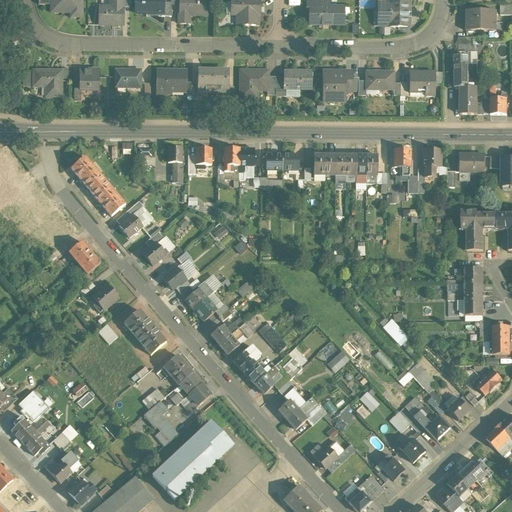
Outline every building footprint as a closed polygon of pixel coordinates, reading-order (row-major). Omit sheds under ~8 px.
[(81,0),(52,0),(52,5),(52,13),(72,13),(72,17),(81,17),(81,0)] [(122,0),(109,0),(109,8),(99,8),(99,26),(122,26),(123,8),(122,0)] [(162,0),(134,0),(135,16),(163,16),(163,4),(162,0)] [(207,0),(179,0),(179,6),(179,25),(189,25),(189,16),(207,16),(207,0)] [(245,0),(234,0),(231,0),(231,16),(236,16),(236,25),(259,26),(259,0),(245,0)] [(321,1),(307,1),(307,9),(320,9),(321,1)] [(393,3),(379,3),(379,27),(408,27),(408,14),(410,14),(410,3),(393,3)] [(171,4),(163,4),(163,16),(163,17),(171,17),(171,6),(171,4)] [(511,6),(500,6),(500,16),(511,15),(511,6)] [(320,9),(307,9),(307,10),(310,10),(310,26),(322,27),(323,27),(330,27),(331,27),(343,27),(343,9),(320,9)] [(484,11),(483,11),(483,12),(479,12),(479,11),(478,11),(478,12),(466,12),(466,32),(468,32),(468,34),(473,34),(473,32),(489,33),(489,34),(494,34),(494,33),(496,33),(496,32),(502,32),(502,23),(496,23),(496,12),(484,12),(484,11)] [(14,38),(10,41),(14,46),(18,43),(14,38)] [(473,38),(458,38),(458,54),(473,54),(473,38)] [(473,54),(458,54),(459,57),(468,57),(468,65),(477,65),(477,54),(473,54)] [(459,57),(454,57),(455,89),(460,89),(468,89),(468,65),(468,57),(459,57)] [(33,88),(33,72),(22,71),(22,88),(33,88)] [(98,71),(80,71),(80,89),(80,92),(98,92),(98,71)] [(140,71),(115,71),(115,89),(140,89),(140,71)] [(186,71),(157,71),(157,94),(166,94),(166,91),(185,91),(186,91),(186,83),(186,71)] [(220,71),(206,71),(206,73),(198,72),(198,88),(198,96),(199,96),(226,96),(228,96),(228,88),(228,73),(220,73),(220,71)] [(61,72),(33,72),(33,88),(45,88),(45,98),(61,98),(61,83),(61,72)] [(268,72),(240,72),(240,99),(251,99),(252,91),(266,91),(267,91),(268,77),(268,72)] [(311,73),(284,72),(284,77),(284,90),(311,90),(311,73)] [(351,73),(323,73),(323,102),(335,102),(335,93),(351,93),(351,79),(351,73)] [(393,74),(366,73),(366,83),(366,91),(393,91),(393,85),(393,74)] [(435,74),(409,73),(409,84),(409,95),(425,95),(425,98),(434,98),(435,74)] [(275,77),(268,77),(267,91),(266,91),(266,96),(275,96),(275,90),(275,77)] [(284,77),(275,77),(275,90),(284,90),(284,77)] [(409,84),(400,84),(400,85),(400,97),(400,98),(409,98),(409,95),(409,84)] [(468,89),(460,89),(460,115),(460,116),(477,116),(477,115),(477,104),(477,90),(477,89),(468,89)] [(502,100),(494,100),(494,97),(491,97),(491,100),(490,100),(490,115),(507,116),(507,96),(502,96),(502,100)] [(182,164),(182,149),(168,149),(168,164),(172,164),(182,164)] [(211,150),(195,149),(195,151),(195,161),(195,166),(211,167),(211,150)] [(25,174),(5,150),(0,153),(0,170),(12,185),(25,174)] [(239,150),(224,150),(223,174),(233,174),(233,168),(238,168),(239,150)] [(254,150),(239,150),(238,168),(238,174),(244,174),(244,168),(253,168),(254,168),(254,150)] [(410,151),(394,151),(394,169),(401,169),(409,169),(410,169),(410,151)] [(441,151),(423,151),(423,168),(424,168),(434,169),(440,169),(440,168),(441,151)] [(484,156),(459,155),(459,174),(484,174),(484,156)] [(282,156),(266,156),(266,172),(282,172),(282,156)] [(298,156),(282,156),(282,172),(298,172),(298,156)] [(324,156),(313,156),(313,177),(314,177),(314,182),(324,183),(324,177),(324,156)] [(335,156),(324,156),(324,177),(335,177),(335,156)] [(345,157),(335,156),(335,177),(345,177),(345,157)] [(356,157),(345,157),(345,177),(356,177),(356,157)] [(366,157),(356,157),(356,177),(366,177),(366,157)] [(377,177),(377,157),(366,157),(366,177),(377,177)] [(125,206),(85,158),(71,170),(111,218),(125,206)] [(511,159),(502,160),(502,170),(502,187),(511,187),(511,159)] [(182,164),(172,164),(172,175),(182,176),(182,164)] [(233,174),(223,174),(223,175),(224,175),(224,181),(238,181),(238,174),(238,168),(233,168),(233,174)] [(253,168),(244,168),(244,174),(238,174),(238,181),(238,182),(244,182),(245,179),(253,179),(253,168)] [(434,169),(424,168),(424,170),(424,179),(434,179),(434,174),(434,169)] [(440,169),(434,169),(434,174),(438,174),(438,176),(446,176),(446,177),(446,173),(446,168),(440,168),(440,169)] [(454,173),(446,173),(446,177),(446,189),(454,189),(454,173)] [(182,176),(172,175),(172,184),(181,184),(182,176)] [(31,182),(17,193),(35,215),(49,203),(31,182)] [(282,182),(266,182),(266,190),(282,190),(282,182)] [(417,182),(408,182),(408,194),(417,194),(417,184),(417,182)] [(138,202),(128,212),(116,222),(119,226),(132,216),(132,217),(142,208),(143,207),(138,202)] [(142,208),(132,217),(142,229),(152,220),(142,208)] [(55,211),(42,222),(62,246),(75,235),(55,211)] [(233,215),(222,212),(222,219),(233,222),(233,215)] [(477,215),(477,212),(463,212),(464,221),(461,221),(461,231),(467,231),(468,235),(466,236),(467,244),(470,244),(470,252),(483,252),(483,231),(487,231),(487,229),(495,228),(495,215),(477,215)] [(511,214),(495,215),(495,228),(504,228),(504,230),(509,230),(509,252),(511,251),(511,214)] [(132,217),(132,216),(119,226),(119,227),(129,239),(142,229),(132,217)] [(24,223),(16,230),(21,235),(29,229),(24,223)] [(226,245),(230,240),(226,237),(230,233),(221,226),(214,234),(226,245)] [(29,229),(21,235),(24,240),(32,233),(29,229)] [(157,233),(145,244),(149,249),(155,244),(157,246),(163,240),(157,233)] [(163,240),(157,246),(162,252),(165,250),(168,254),(175,248),(166,238),(163,240)] [(100,265),(81,243),(68,254),(78,265),(87,276),(100,265)] [(149,249),(142,255),(152,267),(165,256),(162,252),(157,246),(155,244),(149,249)] [(185,253),(177,260),(181,266),(182,267),(189,261),(191,260),(185,253)] [(53,254),(46,260),(49,264),(56,258),(53,254)] [(49,264),(48,265),(52,269),(60,262),(56,258),(49,264)] [(189,261),(182,267),(181,266),(179,268),(183,273),(181,275),(186,281),(193,276),(194,267),(189,261)] [(179,267),(177,269),(163,280),(172,291),(178,286),(179,286),(186,281),(181,275),(183,273),(179,268),(179,267)] [(465,270),(465,276),(465,282),(465,285),(483,285),(483,270),(476,270),(465,270)] [(92,283),(81,292),(85,297),(96,288),(92,283)] [(246,284),(236,292),(242,298),(252,290),(248,285),(246,284)] [(185,301),(193,311),(211,295),(203,285),(194,293),(185,301)] [(465,285),(455,286),(455,292),(462,292),(462,299),(465,299),(465,285)] [(483,285),(465,285),(465,299),(465,302),(483,302),(483,285)] [(119,299),(108,286),(93,299),(98,304),(104,311),(104,312),(119,299)] [(188,286),(179,293),(185,301),(194,293),(188,286)] [(211,295),(193,311),(194,312),(193,315),(195,318),(199,318),(203,323),(215,313),(217,311),(214,308),(218,304),(211,295)] [(456,302),(448,302),(448,311),(455,311),(455,304),(456,304),(456,302)] [(465,302),(456,302),(456,304),(455,304),(455,311),(465,311),(465,302)] [(483,302),(465,302),(465,311),(465,317),(483,317),(483,302)] [(98,304),(94,307),(100,314),(104,311),(98,304)] [(223,306),(221,307),(217,311),(215,313),(219,318),(227,311),(223,306)] [(219,318),(218,318),(222,323),(231,315),(227,311),(219,318)] [(167,343),(140,312),(125,324),(152,356),(167,343)] [(408,339),(391,321),(383,328),(401,346),(402,345),(406,342),(408,339)] [(411,323),(400,323),(400,328),(403,332),(411,332),(411,323)] [(267,324),(258,332),(262,337),(271,329),(267,324)] [(222,327),(210,337),(219,347),(238,330),(233,325),(226,332),(222,327)] [(238,330),(219,347),(227,357),(253,335),(244,325),(238,330)] [(107,326),(98,334),(102,338),(111,330),(107,326)] [(493,328),(480,329),(481,342),(493,342),(493,336),(490,336),(490,329),(493,329),(493,328)] [(494,328),(493,328),(493,329),(490,329),(490,336),(493,336),(493,342),(509,342),(509,328),(494,328)] [(111,330),(102,338),(106,342),(115,334),(111,330)] [(118,338),(115,334),(106,342),(109,346),(118,338)] [(281,341),(276,336),(268,343),(273,348),(281,341)] [(286,347),(281,341),(273,348),(278,354),(286,347)] [(509,342),(493,342),(493,351),(490,351),(490,356),(493,356),(493,357),(495,357),(495,360),(498,360),(506,360),(506,357),(510,357),(510,342),(509,342)] [(251,347),(233,363),(246,377),(257,367),(254,363),(260,357),(251,347)] [(327,365),(336,374),(350,360),(342,351),(327,365)] [(287,355),(281,361),(285,366),(292,360),(287,355)] [(189,371),(177,357),(161,370),(168,377),(169,376),(178,387),(179,386),(192,375),(193,374),(189,370),(189,371)] [(292,360),(285,366),(281,361),(278,364),(286,374),(291,379),(301,370),(292,360)] [(278,364),(277,364),(273,369),(276,373),(277,373),(282,378),(286,374),(278,364)] [(415,366),(410,371),(408,368),(406,370),(420,386),(430,378),(418,364),(415,366)] [(257,367),(246,377),(254,386),(270,372),(270,371),(267,368),(262,372),(257,367)] [(146,368),(137,375),(141,379),(149,372),(146,368)] [(270,372),(254,386),(263,396),(274,386),(274,385),(269,380),(276,373),(273,369),(270,371),(270,372)] [(161,370),(156,375),(162,382),(168,377),(161,370)] [(276,373),(269,380),(274,385),(282,378),(277,373),(276,373)] [(494,373),(484,382),(480,378),(473,384),(477,388),(477,389),(485,397),(489,393),(490,394),(500,385),(499,383),(502,381),(494,373)] [(282,378),(274,385),(274,386),(278,391),(288,382),(291,379),(286,374),(282,378)] [(201,386),(192,375),(179,386),(184,392),(188,397),(201,386)] [(278,391),(278,392),(283,399),(294,389),(288,382),(278,391)] [(83,383),(73,390),(78,397),(88,390),(83,383)] [(179,386),(167,396),(171,400),(178,394),(179,396),(184,392),(179,386)] [(201,386),(188,397),(192,401),(198,407),(210,396),(201,386)] [(433,391),(429,386),(424,390),(429,396),(433,391)] [(294,389),(283,399),(287,403),(289,402),(293,407),(295,405),(299,410),(306,404),(293,391),(295,390),(294,389)] [(0,392),(0,409),(1,408),(5,412),(18,400),(9,390),(3,396),(0,392)] [(157,391),(142,403),(149,411),(160,403),(164,399),(157,391)] [(33,392),(18,406),(22,410),(33,400),(37,397),(33,392)] [(82,408),(93,398),(88,392),(77,402),(82,408)] [(179,396),(178,394),(171,400),(176,407),(180,404),(188,397),(184,392),(179,396)] [(360,400),(371,412),(380,405),(368,392),(360,400)] [(478,403),(470,394),(465,398),(474,407),(478,403)] [(44,404),(37,397),(33,400),(40,408),(44,404)] [(188,397),(180,404),(189,414),(190,414),(185,408),(186,407),(185,406),(192,401),(188,397)] [(316,404),(311,399),(307,402),(312,407),(316,404)] [(33,400),(22,410),(22,411),(26,414),(29,418),(40,408),(33,400)] [(469,412),(458,400),(447,410),(458,422),(469,412)] [(192,401),(185,406),(186,407),(185,408),(190,414),(198,407),(192,401)] [(293,407),(289,402),(287,403),(278,412),(287,422),(299,410),(295,405),(293,407)] [(306,404),(299,410),(304,415),(312,407),(307,402),(306,404)] [(160,403),(143,417),(154,430),(165,421),(162,417),(168,412),(160,403)] [(304,415),(302,416),(306,421),(312,427),(325,414),(316,404),(312,407),(304,415)] [(445,412),(438,405),(434,410),(440,417),(445,412)] [(299,410),(287,422),(295,431),(306,421),(302,416),(304,415),(299,410)] [(420,412),(417,415),(414,412),(411,415),(419,423),(424,419),(425,417),(420,412)] [(410,425),(398,413),(389,422),(397,431),(399,429),(403,432),(410,425)] [(511,417),(506,423),(505,422),(499,428),(510,440),(511,438),(511,416),(511,417)] [(21,418),(13,425),(15,428),(11,432),(22,445),(35,433),(32,430),(21,418)] [(44,419),(32,430),(35,433),(47,422),(44,419)] [(149,427),(143,419),(135,425),(141,433),(149,427)] [(430,426),(424,419),(419,423),(426,431),(430,426)] [(430,426),(426,431),(437,442),(449,431),(438,419),(430,426)] [(47,422),(35,433),(38,436),(50,425),(47,422)] [(198,435),(152,478),(175,501),(220,459),(219,458),(223,455),(224,456),(233,447),(224,438),(222,440),(220,437),(222,435),(211,423),(201,432),(202,433),(199,436),(198,435)] [(169,425),(154,437),(163,448),(178,435),(169,425)] [(332,439),(338,433),(332,428),(327,434),(332,439)] [(499,428),(493,434),(487,440),(486,439),(486,440),(503,458),(511,450),(511,442),(510,440),(499,428)] [(38,436),(35,433),(22,445),(34,457),(39,453),(41,455),(49,448),(38,436)] [(62,434),(52,442),(60,451),(70,443),(62,434)] [(397,438),(393,442),(402,452),(404,450),(402,448),(401,443),(397,438)] [(412,440),(408,443),(410,445),(404,450),(402,452),(413,464),(424,453),(412,440)] [(344,453),(334,443),(328,449),(337,459),(344,453)] [(317,446),(310,454),(315,460),(323,453),(317,446)] [(350,447),(344,453),(337,459),(338,459),(326,469),(331,474),(355,451),(350,447)] [(323,453),(315,460),(325,471),(326,469),(338,459),(337,459),(328,449),(323,453)] [(389,456),(383,461),(387,465),(382,470),(390,479),(393,482),(404,472),(389,456)] [(52,460),(44,467),(50,473),(58,466),(52,460)] [(488,470),(479,460),(475,463),(484,474),(488,470)] [(383,461),(374,469),(378,473),(382,470),(387,465),(383,461)] [(475,463),(473,461),(464,469),(475,482),(484,474),(475,463)] [(50,473),(60,484),(72,473),(62,462),(58,466),(50,473)] [(4,474),(0,469),(0,494),(13,482),(5,473),(4,474)] [(475,482),(464,469),(455,478),(467,490),(475,482)] [(378,473),(377,475),(385,484),(390,479),(382,470),(378,473)] [(371,477),(357,489),(370,504),(383,491),(371,477)] [(139,511),(153,501),(135,478),(94,511),(139,511)] [(467,490),(455,478),(446,486),(458,498),(466,490),(467,490)] [(340,488),(343,492),(355,483),(351,479),(340,488)] [(80,481),(68,493),(80,506),(95,492),(88,484),(85,487),(80,481)] [(467,490),(466,490),(470,495),(480,486),(475,482),(467,490)] [(458,498),(446,486),(435,497),(448,511),(452,511),(462,503),(458,498)] [(107,487),(98,494),(102,499),(111,491),(107,487)] [(298,487),(283,502),(292,511),(320,511),(322,511),(298,487)] [(357,489),(351,494),(355,499),(349,504),(349,505),(355,511),(361,511),(370,504),(357,489)] [(466,490),(458,498),(462,503),(470,495),(466,490)] [(351,494),(345,500),(349,504),(355,499),(351,494)] [(462,503),(452,511),(461,511),(466,508),(462,503)]
